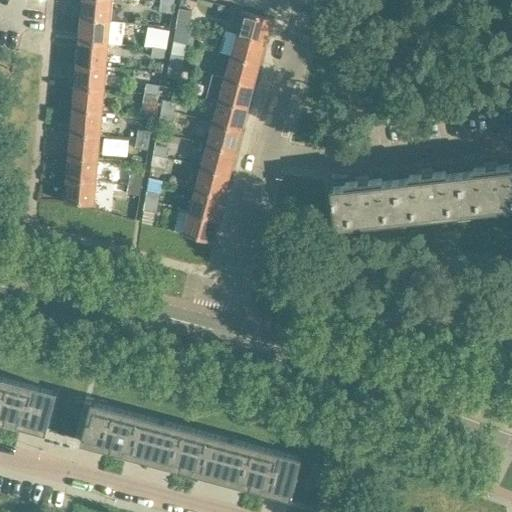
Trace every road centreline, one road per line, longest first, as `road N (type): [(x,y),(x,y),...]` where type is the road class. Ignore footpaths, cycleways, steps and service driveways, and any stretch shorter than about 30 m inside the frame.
road 1 (unclassified): [(212,350),(511,443)]
road 2 (unclassified): [(511,401),(220,325)]
road 3 (residential): [(267,149),(342,161),(511,142)]
road 4 (unclassified): [(220,325),(0,266)]
road 5 (residential): [(213,511),(0,454)]
road 6 (unclassified): [(0,293),(212,350)]
road 7 (residential): [(220,325),(267,149)]
road 8 (residential): [(267,149),(308,0)]
